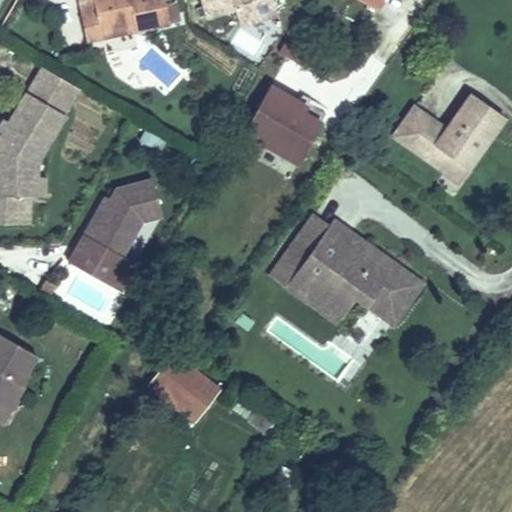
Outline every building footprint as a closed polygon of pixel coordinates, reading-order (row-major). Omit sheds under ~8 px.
[(92,0),(77,0),(87,41),(134,31),(133,23),(100,31),(92,0)] [(92,0),(100,31),(133,23),(134,31),(179,21),(175,1),(165,3),(164,0),(92,0)] [(277,14),(272,0),(200,0),(206,17),(235,8),(240,25),(277,14)] [(359,0),(374,9),(379,0),(359,0)] [(308,53),(285,40),(279,52),(301,64),(308,53)] [(0,223),(28,224),(28,196),(28,195),(21,195),(21,179),(36,179),(36,176),(36,161),(64,114),(63,113),(78,88),(42,66),(27,92),(9,122),(8,123),(15,127),(10,135),(3,131),(2,133),(0,136),(0,223)] [(244,132),(297,163),(320,122),(304,113),(307,107),(299,102),(298,102),(270,86),(244,132)] [(445,130),(425,158),(444,172),(453,158),(467,168),(487,140),(481,136),(485,130),(491,134),(504,116),(471,93),(445,130)] [(393,136),(411,148),(432,120),(413,107),(393,136)] [(10,135),(15,127),(8,123),(9,122),(4,119),(0,125),(0,131),(2,133),(3,131),(10,135)] [(445,130),(432,120),(411,148),(425,158),(445,130)] [(491,134),(485,130),(481,136),(487,140),(491,134)] [(453,158),(444,172),(458,181),(467,168),(453,158)] [(44,176),(36,176),(36,179),(21,179),(21,195),(28,195),(28,196),(43,196),(44,176)] [(116,188),(109,200),(104,208),(100,206),(68,262),(106,283),(122,255),(141,220),(162,215),(152,178),(116,188)] [(109,200),(105,197),(100,206),(104,208),(109,200)] [(359,250),(329,228),(313,217),(272,276),(336,321),(355,295),(366,303),(381,282),(389,288),(387,291),(405,304),(420,284),(401,270),(398,274),(390,269),(394,265),(364,244),(359,250)] [(334,222),(329,228),(359,250),(364,244),(334,222)] [(122,255),(106,283),(119,290),(135,262),(122,255)] [(381,282),(366,303),(393,322),(405,304),(387,291),(389,288),(381,282)] [(281,340),(289,327),(274,317),(266,330),(281,340)] [(0,407),(7,396),(15,401),(23,387),(19,385),(36,356),(0,334),(0,407)] [(172,353),(146,385),(195,422),(220,390),(172,353)] [(15,401),(7,396),(0,407),(0,423),(2,424),(15,401)] [(265,413),(258,425),(301,455),(308,444),(265,413)]
